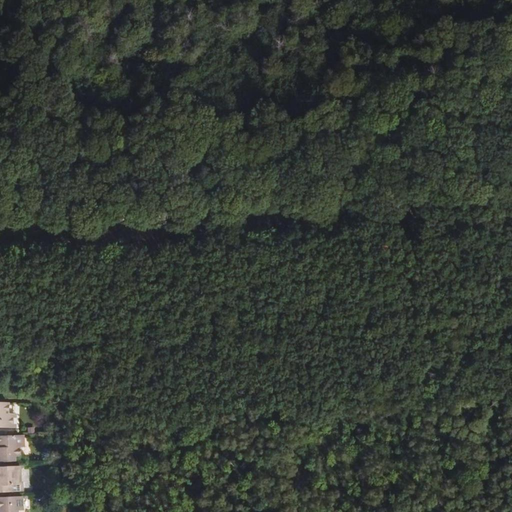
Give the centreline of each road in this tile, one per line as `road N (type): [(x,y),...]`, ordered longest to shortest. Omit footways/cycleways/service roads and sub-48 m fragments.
road 1 (track): [(0,179),(511,88)]
road 2 (track): [(511,194),(0,225)]
